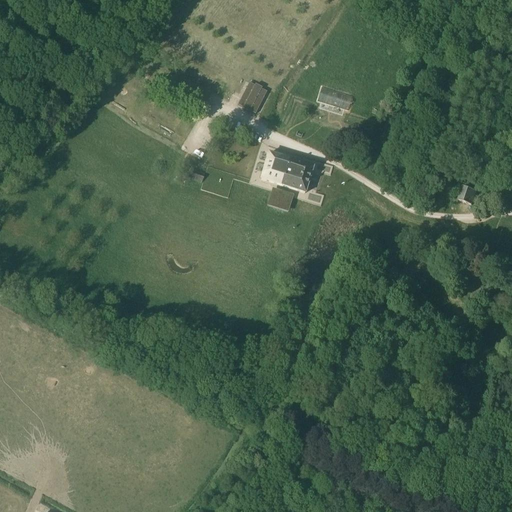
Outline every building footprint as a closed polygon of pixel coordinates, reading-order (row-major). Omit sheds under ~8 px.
[(365,75),(337,60),(330,74),(358,88),(365,75)] [(255,115),(267,93),(261,90),(262,89),(255,85),(255,86),(249,84),(237,106),(243,109),(242,110),(249,113),(249,112),(255,115)] [(305,194),(313,169),(268,155),(260,181),(283,188),(281,195),(272,193),(268,207),(286,213),(290,198),(284,196),(286,189),(305,194)] [(184,179),(201,185),(204,174),(187,169),(184,179)] [(459,199),(472,204),(477,190),(463,185),(459,199)]
